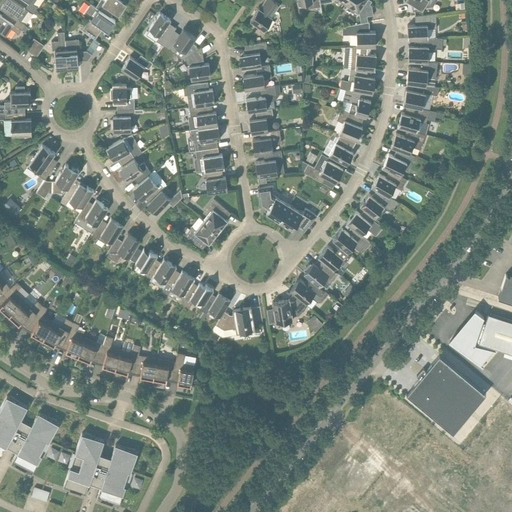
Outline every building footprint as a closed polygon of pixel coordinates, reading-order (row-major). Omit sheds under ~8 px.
[(2,16),(22,30),(26,24),(17,19),(25,8),(14,0),(5,0),(0,8),(5,11),(2,16)] [(14,0),(25,8),(26,9),(31,3),(29,2),(30,0),(14,0)] [(100,0),(95,8),(110,18),(114,13),(119,16),(126,4),(120,0),(105,0),(104,0),(100,0)] [(259,8),(250,21),(264,31),(273,17),(272,17),(280,4),(274,0),(265,0),(260,8),(259,8)] [(319,0),(297,0),(298,5),(305,3),(307,10),(321,7),(319,0)] [(361,23),(368,22),(367,16),(373,15),(372,6),(370,5),(372,2),(369,0),(345,0),(344,2),(359,12),(361,23)] [(410,0),(412,11),(422,10),(428,0),(410,0)] [(89,19),(85,25),(99,34),(102,29),(107,33),(115,21),(110,18),(95,8),(90,4),(86,11),(94,17),(91,21),(89,19)] [(163,46),(174,31),(176,28),(169,23),(171,20),(160,13),(149,28),(160,36),(156,41),(163,46)] [(19,34),(22,30),(2,16),(0,14),(0,31),(6,35),(11,29),(19,34)] [(435,38),(435,29),(436,29),(435,14),(415,16),(415,25),(407,25),(408,39),(415,39),(435,38)] [(356,47),(371,46),(376,46),(375,31),(369,31),(369,22),(368,22),(361,23),(342,27),(342,35),(356,35),(356,47)] [(95,39),(95,40),(99,34),(85,25),(82,30),(95,39)] [(180,34),(174,31),(172,33),(163,46),(182,59),(184,58),(198,49),(196,48),(197,47),(191,43),(196,37),(183,29),(180,34)] [(67,69),(65,41),(64,32),(58,32),(59,41),(52,42),(52,50),(55,50),(55,54),(53,64),(56,64),(56,70),(67,69)] [(26,50),(31,53),(39,42),(34,38),(26,50)] [(408,61),(421,62),(428,62),(428,49),(442,49),(442,38),(435,38),(415,39),(414,46),(408,45),(408,61)] [(65,41),(67,69),(78,68),(78,62),(81,62),(77,52),(77,48),(79,48),(79,40),(65,41)] [(256,66),(261,65),(259,52),(267,50),(266,41),(244,45),(246,54),(240,54),(242,68),(256,66)] [(31,53),(36,57),(44,45),(39,42),(31,53)] [(350,68),(351,68),(367,70),(375,70),(376,54),(370,54),(371,46),(356,47),(352,47),(350,68)] [(209,63),(204,64),(201,47),(198,49),(184,58),(189,66),(191,80),(211,77),(209,63)] [(130,56),(121,69),(136,79),(145,66),(149,69),(153,63),(141,55),(137,61),(130,56)] [(406,83),(413,84),(426,86),(427,78),(435,79),(437,62),(428,62),(421,62),(420,69),(408,67),(406,83)] [(260,88),(265,87),(263,79),(271,78),(269,64),(261,65),(256,66),(257,74),(243,76),(245,90),(260,88)] [(352,90),(361,92),(372,94),(375,78),(367,77),(367,70),(351,68),(348,81),(354,82),(352,90)] [(196,106),(209,104),(215,104),(212,89),(209,89),(208,82),(187,85),(189,99),(194,98),(196,106)] [(117,110),(134,109),(134,98),(131,98),(131,88),(126,88),(126,83),(112,84),(112,88),(110,88),(110,99),(113,99),(113,103),(117,103),(117,110)] [(407,106),(422,109),(425,93),(437,96),(439,87),(426,86),(413,84),(412,90),(406,89),(403,105),(407,106)] [(255,111),(267,109),(265,96),(281,94),(279,85),(274,86),(265,87),(260,88),(262,97),(246,99),(248,112),(255,111)] [(349,112),(364,117),(366,117),(371,101),(359,98),(361,92),(352,90),(345,89),(342,100),(351,103),(349,112)] [(6,114),(25,113),(25,106),(31,106),(30,91),(10,92),(10,100),(5,100),(5,104),(0,103),(0,111),(6,111),(6,114)] [(198,128),(218,125),(216,111),(210,112),(209,104),(196,106),(189,107),(190,116),(196,115),(198,128)] [(407,129),(416,132),(419,121),(426,123),(429,110),(422,109),(407,106),(404,113),(401,112),(397,126),(407,129)] [(262,132),(268,131),(266,117),(273,116),(272,108),(267,109),(255,111),(256,119),(249,120),(251,134),(262,132)] [(134,109),(117,110),(117,116),(113,116),(113,119),(111,119),(111,129),(113,129),(113,132),(116,132),(118,136),(124,132),(131,131),(131,124),(134,124),(134,109)] [(430,109),(429,118),(437,119),(438,111),(430,109)] [(340,134),(356,141),(358,142),(362,133),(360,132),(362,127),(360,126),(364,117),(349,112),(341,110),(336,120),(343,123),(338,134),(340,134)] [(6,135),(12,135),(21,135),(21,137),(23,139),(25,139),(27,138),(29,137),(29,135),(32,135),(31,119),(25,119),(25,113),(6,114),(6,111),(0,111),(0,119),(5,120),(6,135)] [(170,133),(168,124),(160,127),(162,139),(170,134),(170,133)] [(195,150),(215,148),(218,148),(217,140),(220,139),(218,125),(198,128),(200,141),(194,142),(195,150)] [(390,147),(397,150),(409,154),(412,147),(420,150),(426,134),(416,132),(407,129),(404,136),(396,133),(390,147)] [(263,154),(273,152),(272,144),(282,142),(280,130),(268,131),(262,132),(263,138),(252,140),(254,155),(263,154)] [(356,141),(340,134),(336,143),(329,155),(346,165),(353,152),(351,151),(356,141)] [(122,166),(134,158),(123,138),(106,148),(113,161),(118,158),(122,166)] [(27,167),(45,180),(57,162),(52,158),(55,153),(43,144),(35,156),(32,155),(29,156),(27,158),(28,162),(29,164),(27,167)] [(205,172),(222,169),(224,169),(222,154),(216,155),(215,148),(195,150),(196,158),(202,157),(204,172),(205,172)] [(382,167),(389,171),(400,176),(404,168),(408,170),(415,156),(409,154),(397,150),(394,156),(388,154),(382,167)] [(281,151),(273,152),(263,154),(264,161),(255,162),(258,177),(277,174),(276,167),(283,166),(281,151)] [(138,184),(148,175),(151,173),(144,162),(139,165),(134,158),(122,166),(119,168),(121,172),(120,173),(124,179),(125,178),(128,182),(133,178),(138,184)] [(324,176),(335,183),(343,170),(326,160),(320,171),(308,164),(303,172),(320,182),(324,176)] [(69,189),(72,183),(79,172),(65,164),(53,185),(45,180),(36,192),(45,198),(49,192),(64,193),(67,188),(69,189)] [(222,169),(205,172),(206,180),(208,193),(227,191),(225,177),(223,177),(222,169)] [(371,187),(377,190),(389,197),(394,186),(401,190),(407,179),(400,176),(389,171),(386,178),(379,174),(371,187)] [(151,201),(161,190),(163,188),(159,183),(156,185),(148,175),(138,184),(133,188),(142,200),(147,196),(151,201)] [(83,207),(87,200),(94,190),(87,186),(86,187),(79,183),(77,187),(72,183),(69,189),(60,202),(66,206),(69,200),(75,204),(76,203),(83,207)] [(279,222),(289,205),(276,196),(273,195),(272,186),(259,188),(261,204),(269,208),(266,214),(279,222)] [(161,190),(151,201),(148,204),(157,213),(168,202),(173,207),(182,198),(180,189),(170,199),(161,190)] [(364,209),(375,218),(384,207),(392,211),(397,202),(389,197),(377,190),(372,196),(369,193),(359,205),(364,209)] [(93,233),(101,219),(108,209),(103,205),(104,203),(96,199),(93,204),(87,200),(83,207),(74,222),(93,233)] [(203,221),(218,233),(228,221),(223,217),(227,211),(214,200),(207,208),(211,211),(203,221)] [(15,203),(11,207),(6,202),(2,207),(13,218),(22,209),(15,203)] [(289,205),(279,222),(292,230),(294,226),(304,232),(317,216),(305,208),(302,213),(289,205)] [(346,223),(353,229),(362,236),(371,224),(373,225),(378,220),(375,218),(364,209),(360,215),(356,211),(346,223)] [(113,242),(116,237),(124,225),(111,218),(107,223),(101,219),(93,233),(92,235),(105,243),(107,239),(113,242)] [(218,233),(203,221),(196,230),(192,227),(185,235),(199,246),(204,241),(209,244),(218,233)] [(332,240),(337,244),(347,252),(353,246),(361,253),(370,243),(362,236),(353,229),(349,234),(342,228),(332,240)] [(130,258),(136,248),(140,241),(128,233),(122,241),(116,237),(113,242),(105,255),(117,263),(123,253),(130,258)] [(318,257),(324,262),(333,269),(339,263),(343,266),(351,256),(347,252),(337,244),(332,249),(328,245),(318,257)] [(147,271),(155,259),(158,254),(150,249),(148,252),(143,249),(142,252),(136,248),(130,258),(129,258),(140,265),(139,267),(147,271)] [(153,275),(165,283),(174,269),(176,266),(164,258),(161,262),(155,259),(147,271),(145,275),(151,279),(153,275)] [(323,289),(332,279),(333,279),(338,273),(333,269),(324,262),(319,268),(313,263),(304,273),(309,277),(323,289)] [(184,295),(192,283),(195,278),(182,270),(180,273),(174,269),(165,283),(166,283),(162,289),(168,293),(172,287),(184,295)] [(0,296),(10,288),(0,273),(1,273),(0,273),(0,272),(0,296)] [(505,274),(498,298),(511,302),(511,274),(510,274),(509,276),(505,274)] [(290,290),(298,297),(305,303),(315,291),(320,296),(325,291),(323,289),(309,277),(304,283),(300,279),(290,290)] [(0,308),(9,316),(24,300),(23,300),(16,293),(22,286),(17,282),(10,288),(0,296),(0,304),(0,305),(0,308)] [(204,304),(207,300),(213,290),(206,285),(204,287),(199,283),(197,287),(192,283),(184,295),(180,302),(191,309),(197,300),(204,304)] [(220,317),(224,311),(230,300),(219,293),(212,303),(207,300),(204,304),(201,310),(206,314),(209,310),(220,317)] [(305,303),(298,297),(293,302),(290,303),(290,299),(272,302),(275,323),(293,320),(292,317),(299,316),(307,305),(305,303)] [(20,323),(25,328),(42,304),(39,301),(32,308),(24,300),(9,316),(18,325),(20,323)] [(31,334),(42,340),(53,321),(52,320),(52,321),(43,316),(48,307),(42,304),(25,328),(32,332),(31,334)] [(224,311),(220,317),(216,323),(225,329),(233,328),(236,331),(236,332),(239,332),(240,336),(253,333),(252,330),(255,329),(251,306),(232,309),(233,315),(230,315),(224,311)] [(118,315),(129,318),(131,311),(120,307),(118,315)] [(511,321),(488,314),(485,324),(481,323),(484,317),(476,310),(450,341),(481,367),(495,351),(493,351),(494,348),(511,354),(511,321)] [(60,347),(61,347),(73,321),(68,318),(63,327),(53,321),(42,340),(54,346),(55,344),(60,347)] [(65,352),(78,357),(86,337),(86,336),(86,337),(77,333),(80,324),(73,321),(61,347),(66,350),(65,352)] [(102,366),(115,370),(121,349),(120,349),(112,347),(114,338),(106,335),(103,344),(97,362),(103,364),(102,366)] [(95,362),(97,362),(103,344),(86,337),(87,337),(86,337),(78,357),(90,362),(91,360),(95,362)] [(134,373),(139,355),(141,345),(134,344),(132,353),(121,350),(121,349),(115,370),(127,374),(128,372),(134,373)] [(177,384),(190,386),(194,365),(185,363),(186,354),(177,352),(176,362),(172,380),(178,381),(177,384)] [(140,377),(153,379),(157,358),(156,358),(139,355),(134,373),(140,374),(140,377)] [(419,372),(469,414),(486,394),(439,355),(426,371),(423,368),(419,372)] [(166,379),(172,380),(176,362),(157,358),(153,379),(166,382),(166,379)] [(453,433),(469,414),(419,372),(416,376),(419,379),(406,394),(453,433)] [(0,458),(7,446),(17,452),(11,464),(20,469),(21,467),(24,468),(22,470),(32,475),(42,455),(43,456),(50,444),(49,443),(59,424),(50,419),(48,418),(38,413),(32,425),(21,419),(28,407),(18,402),(16,401),(7,396),(0,408),(0,458)] [(70,467),(63,488),(73,492),(74,489),(76,490),(75,492),(85,496),(90,483),(101,486),(96,500),(106,503),(107,501),(110,502),(109,504),(119,507),(126,486),(127,487),(132,473),(130,473),(137,452),(128,449),(126,448),(115,445),(111,458),(99,454),(104,441),(93,437),(92,437),(82,433),(75,454),(73,453),(69,467),(70,467)] [(31,496),(46,502),(50,492),(35,487),(31,496)]
